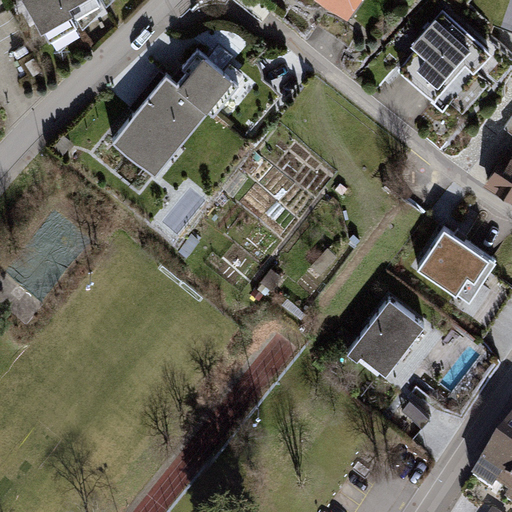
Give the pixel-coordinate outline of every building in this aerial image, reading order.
[(23,0),(49,42),(78,25),(74,19),(62,0),(23,0)] [(62,0),(74,19),(103,2),(101,0),(62,0)] [(511,0),(475,0),(470,17),(511,30),(511,0)] [(489,51),(442,10),(417,39),(422,42),(400,67),(434,96),(431,99),(442,109),(453,97),(442,87),(464,62),(473,69),(489,51)] [(177,81),(208,108),(214,112),(241,79),(226,67),(224,70),(197,47),(182,65),(187,69),(177,81)] [(208,108),(177,81),(166,73),(112,137),(149,167),(186,123),(192,128),(208,108)] [(511,154),(506,151),(489,180),(511,194),(511,154)] [(496,260),(444,226),(417,266),(455,291),(467,273),(481,282),(489,271),(496,260)] [(511,292),(511,285),(489,271),(481,282),(455,320),(482,338),(511,292)] [(429,323),(391,294),(347,350),(385,380),(429,323)] [(511,423),(499,442),(511,451),(511,423)] [(511,451),(499,442),(474,476),(493,489),(501,477),(511,484),(511,490),(507,499),(511,502),(511,451)]
